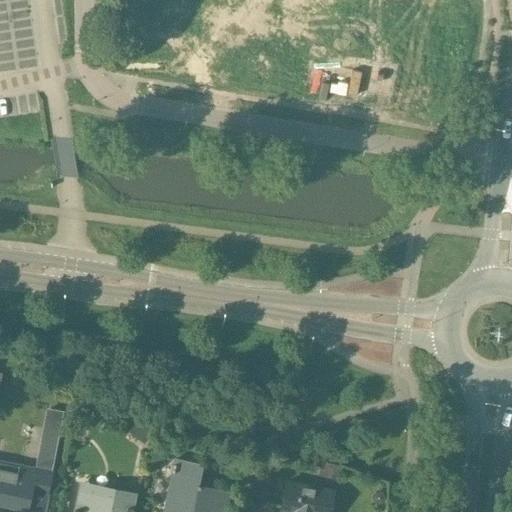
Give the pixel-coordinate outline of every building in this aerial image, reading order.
[(0,0),(0,114),(70,115),(70,82),(70,0),(0,0)] [(252,0),(252,124),(319,124),(319,130),(431,130),(431,114),(432,114),(432,67),(431,67),(431,51),(432,51),(432,48),(431,48),(431,43),(432,43),(432,39),(431,39),(431,26),(432,26),(432,25),(439,25),(438,0),(252,0)] [(156,2),(156,111),(243,111),(243,2),(156,2)] [(65,413),(51,410),(46,434),(60,437),(65,413)] [(35,471),(0,463),(0,503),(8,505),(7,508),(25,511),(26,511),(31,491),(47,494),(58,443),(41,440),(35,471)] [(164,511),(223,511),(228,493),(198,487),(202,466),(174,460),(164,511)] [(328,511),(333,492),(286,483),(280,511),(328,511)] [(131,511),(134,496),(114,492),(114,497),(80,490),(75,511),(131,511)]
